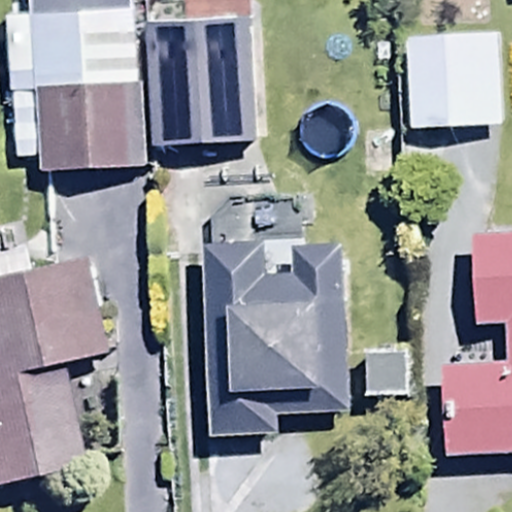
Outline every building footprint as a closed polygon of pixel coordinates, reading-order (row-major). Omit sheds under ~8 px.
[(46,186),(151,180),(141,0),(36,0),(37,22),(12,23),(20,170),(45,169),(46,186)] [(482,0),(415,0),(416,36),(484,34),(482,0)] [(290,27),(173,31),(177,171),(294,167),(290,27)] [(500,49),(415,54),(420,146),(506,141),(500,49)] [(511,244),(494,245),(496,336),(511,335),(511,379),(464,380),(466,472),(511,471),(511,244)] [(269,261),(217,262),(222,451),(285,449),(284,429),(358,427),(354,264),(306,266),(307,288),(270,289),(269,261)] [(27,267),(0,272),(0,503),(88,486),(66,378),(109,369),(89,274),(31,286),(27,267)] [(417,358),(372,359),(373,411),(418,410),(417,358)]
